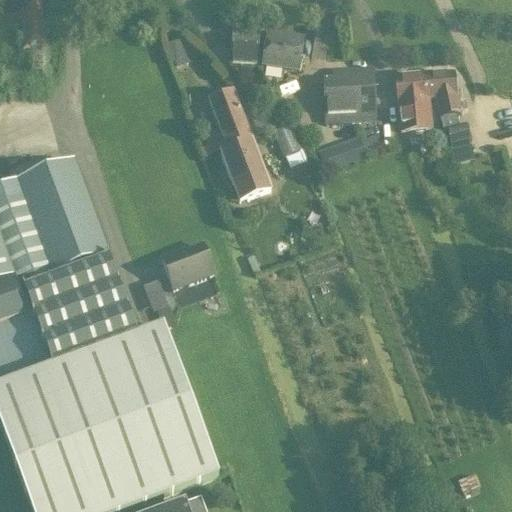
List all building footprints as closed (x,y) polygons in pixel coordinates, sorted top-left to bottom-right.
[(19,9),(0,10),(0,42),(28,40),(30,71),(45,70),(39,1),(19,3),(19,9)] [(257,68),(260,35),(232,33),(231,67),(257,68)] [(298,75),(303,42),(268,37),(263,70),(298,75)] [(180,45),(168,49),(172,60),(184,56),(180,45)] [(352,76),(355,118),(376,117),(373,75),(352,76)] [(455,75),(422,79),(427,102),(429,108),(428,102),(435,101),(440,120),(443,135),(447,134),(451,152),(471,147),(465,128),(458,129),(456,118),(460,118),(458,108),(455,75)] [(325,119),(355,118),(352,76),(332,77),(333,82),(323,82),(325,119)] [(432,133),(429,108),(427,102),(422,79),(396,81),(398,101),(401,136),(432,133)] [(212,158),(220,155),(250,142),(233,96),(209,105),(220,135),(205,141),(209,150),(212,158)] [(282,115),(273,118),(273,119),(277,131),(279,134),(289,130),(282,115)] [(254,127),(258,138),(277,131),(273,119),(254,127)] [(301,155),(291,129),(289,130),(279,134),(272,136),(283,162),(301,155)] [(270,195),(250,142),(220,155),(232,187),(239,206),(270,195)] [(346,168),(366,161),(360,142),(339,149),(346,168)] [(209,150),(200,153),(203,162),(212,158),(209,150)] [(73,165),(0,191),(0,329),(27,319),(17,292),(21,291),(51,373),(0,391),(0,432),(29,511),(135,511),(217,482),(162,332),(137,341),(106,258),(107,258),(73,165)] [(174,259),(160,264),(172,295),(188,289),(188,291),(213,282),(202,251),(175,261),(174,259)] [(152,316),(156,315),(168,310),(159,284),(143,289),(152,316)] [(174,326),(168,310),(156,315),(161,331),(174,326)] [(479,492),(474,479),(458,485),(463,498),(479,492)] [(203,511),(200,501),(170,511),(203,511)]
